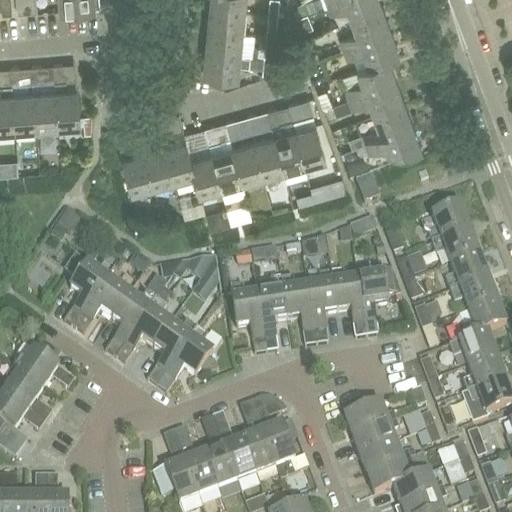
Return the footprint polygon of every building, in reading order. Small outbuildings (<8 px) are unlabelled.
[(0,0),(2,15),(11,14),(10,0),(0,0)] [(59,0),(60,11),(95,8),(94,0),(59,0)] [(245,12),(245,0),(210,0),(210,8),(245,12)] [(278,15),(279,0),(269,0),(268,14),(278,15)] [(352,20),(383,9),(380,0),(337,0),(328,4),(331,13),(348,7),(352,20)] [(242,33),(245,12),(210,8),(208,29),(242,33)] [(344,49),(392,31),(383,9),(352,20),(357,33),(341,39),(344,49)] [(278,20),(268,19),(266,35),(276,36),(278,20)] [(242,33),(208,29),(205,51),(240,55),(242,33)] [(389,58),(400,54),(392,31),(344,49),(348,59),(364,52),(369,65),(389,58)] [(266,40),(264,57),(274,58),(275,41),(266,40)] [(250,56),(240,55),(205,51),(203,73),(238,76),(239,65),(249,66),(250,56)] [(272,74),(274,58),(264,57),(262,73),(272,74)] [(397,80),(389,58),(369,65),(358,69),(363,82),(346,89),(349,98),(397,80)] [(58,126),(80,125),(77,89),(66,90),(65,80),(64,80),(62,64),(53,64),(55,90),(58,126)] [(32,66),(33,82),(43,81),(41,65),(32,66)] [(10,68),(12,84),(21,83),(20,67),(10,68)] [(375,115),(405,103),(397,80),(349,98),(353,108),(370,101),(375,115)] [(0,130),(15,130),(12,94),(12,85),(0,85),(0,130)] [(58,126),(55,90),(34,92),(36,128),(58,126)] [(36,128),(34,92),(12,94),(15,130),(36,128)] [(288,104),(293,121),(302,119),(297,102),(288,104)] [(405,103),(375,115),(380,128),(363,134),(366,143),(413,125),(405,103)] [(275,135),(285,170),(306,164),(296,129),(287,132),(284,124),(281,124),(277,107),(268,110),(275,135)] [(257,113),(248,115),(252,132),(261,130),(257,113)] [(159,119),(166,144),(176,179),(196,174),(192,158),(190,150),(187,139),(178,141),(175,132),(173,133),(168,117),(159,119)] [(236,119),(227,121),(232,138),(240,136),(236,119)] [(152,140),(147,122),(138,125),(143,142),(152,140)] [(317,123),(296,129),(306,164),(326,159),(317,123)] [(391,160),(422,149),(413,125),(366,143),(369,153),(387,147),(391,160)] [(117,131),(124,156),(133,191),(155,185),(145,150),(136,153),(134,145),(131,146),(126,128),(117,131)] [(187,139),(190,150),(199,147),(194,130),(185,133),(187,139)] [(275,135),(254,140),(264,176),(285,170),(275,135)] [(211,143),(213,152),(223,187),(243,181),(234,146),(225,149),(223,140),(220,140),(211,143)] [(243,181),(264,176),(254,140),(234,146),(243,181)] [(176,179),(166,144),(145,150),(155,185),(176,179)] [(202,193),(223,187),(213,152),(192,158),(196,174),(202,193)] [(355,182),(364,204),(380,199),(371,176),(355,182)] [(339,195),(346,193),(343,180),(335,182),(339,195)] [(246,205),(239,207),(242,219),(249,218),(246,205)] [(431,246),(469,230),(460,206),(431,218),(435,230),(426,233),(431,246)] [(59,245),(67,234),(70,236),(80,221),(67,212),(50,238),(59,245)] [(350,228),(354,239),(361,236),(356,225),(350,228)] [(386,234),(393,254),(403,250),(395,230),(386,234)] [(478,254),(469,230),(431,246),(435,257),(444,254),(449,266),(478,254)] [(316,241),(300,245),(301,252),(317,250),(316,241)] [(287,256),(301,253),(300,246),(286,248),(287,256)] [(275,249),(267,250),(269,263),(277,262),(275,249)] [(238,265),(251,263),(249,254),(236,256),(238,265)] [(449,293),(487,278),(478,254),(449,266),(453,277),(444,281),(449,293)] [(64,322),(73,329),(114,271),(103,264),(98,271),(87,264),(87,265),(75,257),(65,271),(76,280),(69,289),(81,298),(64,322)] [(190,268),(203,277),(215,260),(215,258),(194,262),(190,268)] [(404,283),(413,279),(406,259),(396,263),(404,283)] [(214,290),(219,283),(215,260),(203,277),(201,280),(214,290)] [(166,279),(171,278),(181,264),(164,267),(166,279)] [(357,279),(366,338),(378,336),(374,308),(387,306),(386,295),(382,271),(381,265),(368,267),(369,277),(357,279)] [(390,270),(382,271),(386,295),(394,294),(390,270)] [(114,271),(73,329),(83,336),(100,312),(111,320),(129,294),(119,286),(124,279),(114,271)] [(331,273),(337,313),(350,311),(354,340),(366,338),(357,279),(344,281),(343,271),(331,273)] [(307,287),(316,346),(327,344),(323,315),(337,313),(331,273),(318,275),(319,285),(307,287)] [(496,302),(487,278),(449,293),(453,305),(463,301),(467,313),(496,302)] [(280,281),(286,321),(300,319),(304,348),(316,346),(307,287),(295,289),(293,279),(280,281)] [(413,279),(404,283),(410,302),(420,298),(413,279)] [(273,323),(286,321),(280,281),(255,285),(257,294),(266,353),(277,352),(273,323)] [(266,353),(257,294),(244,296),(243,286),(229,288),(236,329),(249,327),(254,355),(266,353)] [(105,351),(115,358),(155,301),(145,293),(139,301),(129,294),(111,320),(122,327),(105,351)] [(153,349),(171,323),(160,316),(166,308),(155,301),(115,358),(124,365),(142,341),(153,349)] [(466,340),(486,333),(506,326),(496,302),(467,313),(472,325),(462,329),(466,340)] [(422,331),(431,327),(431,326),(438,323),(436,319),(442,317),(436,303),(424,308),(424,307),(414,311),(422,331)] [(146,380),(156,387),(197,330),(186,323),(181,330),(171,323),(153,349),(163,356),(146,380)] [(431,327),(422,331),(429,349),(439,346),(431,327)] [(197,330),(156,387),(166,394),(183,370),(194,378),(201,369),(208,358),(212,353),(201,345),(207,337),(197,330)] [(207,337),(201,345),(212,353),(221,341),(211,333),(208,338),(207,337)] [(466,368),(495,357),(486,333),(466,340),(448,347),(453,360),(461,356),(466,368)] [(13,369),(43,390),(51,378),(68,390),(74,381),(62,372),(33,351),(25,362),(20,359),(13,369)] [(466,395),(504,381),(495,357),(466,368),(471,380),(462,383),(466,395)] [(208,358),(201,369),(206,373),(217,369),(214,362),(208,358)] [(427,383),(437,379),(429,360),(419,363),(427,383)] [(410,363),(395,362),(395,377),(409,377),(410,363)] [(35,401),(43,390),(13,369),(6,379),(11,383),(4,393),(46,422),(52,413),(35,401)] [(437,379),(427,383),(434,402),(444,398),(437,379)] [(511,401),(504,381),(466,395),(462,397),(472,424),(488,419),(487,415),(511,405),(511,401)] [(427,404),(421,389),(411,393),(416,408),(427,404)] [(46,422),(4,393),(0,398),(0,432),(5,425),(14,432),(23,420),(39,432),(46,422)] [(249,403),(274,469),(294,461),(280,425),(271,428),(268,419),(286,412),(282,405),(275,400),(267,398),(259,399),(249,403)] [(241,440),(255,476),(274,469),(249,403),(239,407),(250,436),(241,440)] [(397,418),(417,413),(414,403),(395,409),(397,418)] [(344,419),(352,439),(395,422),(392,414),(385,417),(380,405),(344,419)] [(438,411),(445,430),(455,427),(448,407),(438,411)] [(211,418),(236,484),(255,476),(241,440),(233,443),(222,414),(211,418)] [(417,435),(426,432),(435,428),(430,414),(412,421),(417,435)] [(203,454),(217,491),(236,484),(211,418),(201,422),(212,451),(203,454)] [(359,458),(395,444),(391,433),(398,430),(395,422),(352,439),(359,458)] [(435,428),(426,432),(432,446),(441,443),(435,428)] [(173,433),(198,498),(217,491),(203,454),(195,458),(184,429),(173,433)] [(487,455),(477,430),(467,434),(476,459),(487,455)] [(198,498),(173,433),(163,437),(174,466),(165,469),(179,505),(198,498)] [(366,477),(410,460),(407,452),(400,455),(395,444),(359,458),(366,477)] [(458,463),(468,459),(463,444),(453,448),(458,463)] [(453,448),(438,454),(444,469),(458,463),(453,448)] [(468,459),(458,463),(464,477),(474,473),(468,459)] [(393,489),(409,482),(405,471),(412,468),(410,460),(366,477),(374,496),(393,489)] [(488,488),(498,484),(490,464),(480,468),(488,488)] [(400,509),(443,492),(440,483),(433,486),(428,475),(409,482),(393,489),(400,509)] [(25,511),(25,496),(17,496),(16,477),(5,477),(4,511),(25,511)] [(46,511),(46,477),(35,477),(35,496),(25,496),(25,511),(46,511)] [(46,511),(66,511),(67,496),(58,496),(58,477),(46,477),(46,511)] [(474,502),(483,498),(477,482),(468,486),(474,502)] [(498,484),(488,488),(495,507),(505,503),(498,484)] [(446,499),(443,492),(400,509),(401,511),(443,511),(439,502),(446,499)] [(483,498),(474,502),(477,511),(486,511),(489,511),(483,498)]
